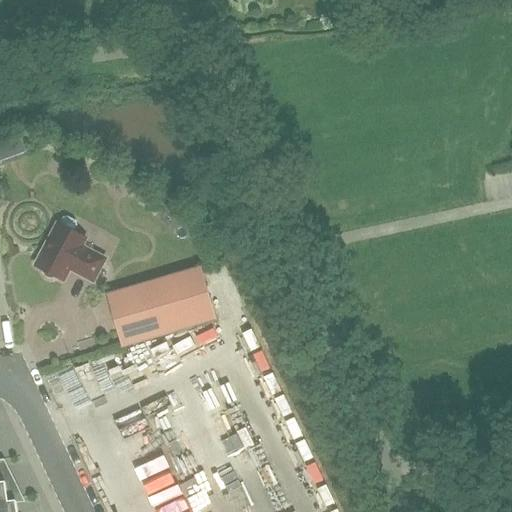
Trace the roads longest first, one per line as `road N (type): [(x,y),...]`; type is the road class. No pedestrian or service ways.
road 1 (unclassified): [(406,511),(190,40)]
road 2 (unclassified): [(190,40),(0,72)]
road 3 (unclassified): [(85,511),(31,402),(0,388)]
road 4 (track): [(391,479),(511,450)]
